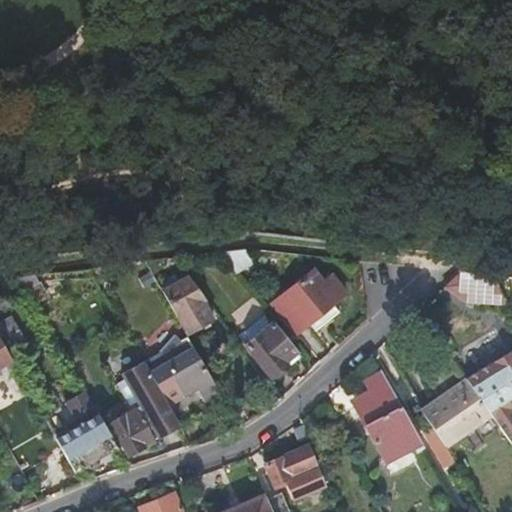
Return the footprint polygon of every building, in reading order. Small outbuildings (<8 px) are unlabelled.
[(249,265),(248,249),(216,253),(228,268),(249,265)] [(294,331),(310,320),(329,305),(343,293),(329,276),(320,283),(310,270),(270,301),(294,331)] [(504,299),(493,276),(459,272),(455,273),(471,300),(506,304),(504,299)] [(511,277),(493,276),(504,299),(511,299),(511,277)] [(24,288),(32,302),(44,296),(36,281),(24,288)] [(163,298),(184,335),(212,319),(190,282),(163,298)] [(329,305),(310,320),(316,327),(335,312),(329,305)] [(0,322),(0,342),(5,350),(22,341),(10,317),(0,322)] [(260,317),(237,336),(245,346),(268,327),(260,317)] [(267,376),(281,366),(278,360),(289,352),(269,326),(268,327),(245,346),(244,346),(267,376)] [(141,362),(166,406),(196,390),(203,402),(218,393),(186,338),(141,362)] [(0,364),(10,360),(5,350),(0,342),(0,364)] [(278,360),(281,366),(293,357),(289,352),(278,360)] [(346,368),(351,378),(374,369),(369,358),(346,368)] [(0,376),(15,368),(10,360),(0,364),(0,376)] [(122,379),(116,382),(130,409),(107,422),(125,454),(150,440),(144,429),(149,427),(154,436),(176,424),(166,406),(141,362),(119,374),(122,379)] [(384,461),(420,442),(379,369),(365,378),(371,389),(350,400),(384,461)] [(489,417),(507,443),(511,439),(511,414),(508,409),(511,406),(511,373),(476,399),(489,417)] [(344,390),(350,400),(371,389),(365,378),(344,390)] [(444,450),(489,417),(476,399),(464,381),(422,412),(444,450)] [(40,415),(69,467),(79,461),(82,466),(115,448),(82,391),(40,415)] [(303,447),(263,465),(274,490),(286,485),(292,498),(321,486),(303,447)] [(82,466),(79,461),(69,467),(72,472),(82,466)] [(178,511),(171,494),(139,507),(141,511),(178,511)] [(265,500),(270,511),(287,511),(280,494),(265,500)] [(270,511),(265,500),(263,495),(223,511),(270,511)]
